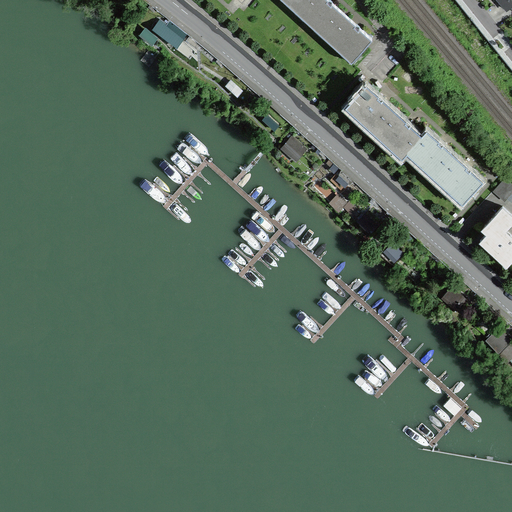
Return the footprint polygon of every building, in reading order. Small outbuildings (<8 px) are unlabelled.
[(329,0),(285,0),(352,60),(372,38),(329,0)] [(511,4),(511,0),(499,0),(507,9),(511,4)] [(158,38),(145,27),(138,34),(151,45),(158,38)] [(243,90),(231,78),(225,85),(237,96),(243,90)] [(402,156),(407,150),(422,133),(410,122),(409,124),(405,120),(406,119),(383,97),(381,99),(377,95),(379,93),(366,82),(364,85),(363,83),(359,87),(360,89),(346,105),(402,156)] [(279,124),(267,114),(263,119),(274,129),(279,124)] [(439,138),(428,128),(422,133),(407,150),(463,201),(483,179),(471,167),(469,169),(466,165),(467,164),(443,142),(442,143),(438,140),(439,138)] [(307,148),(292,134),(280,147),(296,161),(307,148)] [(511,190),(511,183),(507,177),(506,176),(494,190),(503,197),(511,190)] [(348,203),(339,194),(331,202),(339,211),(348,203)] [(487,232),(480,240),(494,252),(495,251),(509,263),(511,259),(511,234),(505,228),(511,220),(511,213),(503,205),(482,227),(487,232)] [(365,214),(359,219),(366,227),(366,226),(370,230),(375,224),(365,214)] [(392,243),(388,247),(392,251),(389,255),(395,261),(402,253),(392,243)] [(408,262),(402,257),(397,263),(403,268),(408,262)] [(465,299),(451,287),(443,296),(457,309),(465,299)] [(511,340),(500,328),(496,331),(494,332),(494,333),(491,336),(494,338),(492,339),(500,347),(497,350),(499,352),(511,340)] [(511,356),(511,347),(510,345),(500,353),(507,361),(511,356)]
